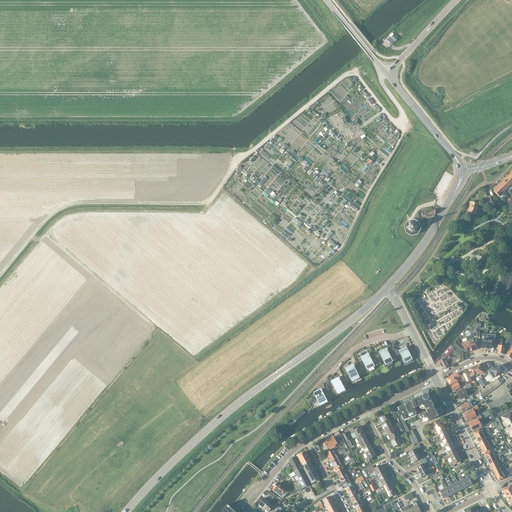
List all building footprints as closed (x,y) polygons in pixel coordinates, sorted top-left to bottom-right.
[(388,40),(392,45),(398,39),(394,35),(391,37),(388,40)] [(292,120),(292,140),(298,136),(300,136),(302,140),(302,133),(304,135),(309,135),(307,133),(304,133),(303,131),(300,131),(300,129),(298,126),(302,124),(307,124),(304,120),(304,119),(303,119),(301,120),(302,122),(298,122),(295,118),(292,120)] [(501,183),(507,189),(508,190),(509,191),(511,188),(511,187),(511,186),(511,185),(504,179),(502,180),(503,181),(501,183)] [(498,185),(496,187),(503,193),(504,194),(508,190),(507,189),(501,183),(499,185),(498,185)] [(503,193),(496,187),(495,188),(495,189),(493,191),(499,197),(503,193)] [(482,209),(482,208),(487,207),(486,204),(480,205),(481,207),(479,208),(478,208),(478,205),(470,203),(468,212),(476,214),(477,209),(479,209),(482,209)] [(346,213),(350,210),(343,204),(340,207),(346,213)] [(417,231),(419,227),(418,223),(414,220),(409,221),(407,225),(408,230),(412,232),(417,231)] [(504,269),(492,297),(503,302),(503,301),(502,301),(503,297),(505,298),(506,295),(505,294),(506,291),(507,291),(509,288),(507,288),(509,284),(510,285),(511,281),(510,281),(511,278),(511,277),(511,261),(509,261),(506,270),(504,269)] [(500,340),(494,346),(497,347),(497,350),(498,350),(497,354),(499,354),(500,355),(501,355),(502,355),(503,355),(504,352),(506,352),(509,348),(510,349),(511,349),(511,347),(511,346),(511,345),(511,338),(510,337),(505,345),(504,347),(501,346),(502,340),(500,340)] [(487,338),(486,349),(491,349),(492,344),(494,344),(495,338),(487,338)] [(472,339),(467,341),(471,351),(476,349),(472,339)] [(471,351),(467,341),(460,344),(462,349),(464,348),(467,353),(468,353),(471,351)] [(462,350),(454,343),(450,346),(441,356),(442,356),(435,362),(435,364),(436,363),(438,366),(439,365),(442,371),(449,367),(463,361),(462,350)] [(404,348),(399,351),(405,362),(411,359),(406,349),(405,350),(404,348)] [(385,352),(384,350),(379,353),(385,364),(392,361),(387,351),(385,352)] [(366,355),(361,358),(365,366),(367,369),(374,366),(369,356),(367,357),(366,355)] [(476,366),(474,367),(476,375),(483,373),(480,365),(479,365),(478,365),(477,366),(476,366)] [(502,369),(500,366),(494,370),(493,367),(487,370),(489,373),(493,379),(504,372),(503,371),(504,370),(503,369),(502,369)] [(351,367),(346,369),(350,378),(352,381),(359,378),(354,367),(352,368),(351,367)] [(476,375),(474,367),(471,368),(470,368),(469,368),(469,369),(468,369),(471,377),(476,375)] [(446,380),(450,386),(458,382),(463,380),(466,386),(472,382),(466,370),(446,380)] [(483,390),(481,391),(482,395),(484,397),(486,395),(489,393),(491,391),(493,390),(496,388),(498,386),(501,384),(500,384),(503,382),(501,379),(499,378),(497,379),(495,381),(492,383),(490,385),(487,387),(485,388),(483,390)] [(337,379),(332,382),(337,393),(344,390),(339,380),(337,381),(337,379)] [(475,384),(473,381),(463,388),(464,389),(457,393),(458,394),(457,395),(458,398),(459,397),(461,400),(468,397),(465,391),(472,387),(471,386),(475,384)] [(453,392),(460,388),(457,383),(450,387),(451,389),(451,390),(452,391),(452,392),(453,392)] [(320,392),(319,391),(314,393),(320,405),(327,402),(321,391),(320,392)] [(488,405),(490,410),(491,411),(511,400),(511,399),(510,394),(488,405)] [(398,417),(399,417),(407,433),(409,431),(404,420),(416,414),(417,415),(419,415),(420,416),(421,416),(423,416),(426,423),(438,417),(431,403),(431,402),(430,402),(430,401),(429,400),(429,399),(429,398),(428,397),(428,396),(427,395),(426,395),(425,395),(424,395),(423,395),(422,396),(421,397),(420,397),(419,397),(418,398),(417,398),(397,408),(399,412),(396,413),(398,417)] [(472,397),(469,400),(467,400),(468,402),(465,404),(460,407),(463,412),(470,409),(470,408),(473,407),(470,402),(474,400),(472,397)] [(472,408),(472,409),(472,410),(468,412),(469,413),(464,415),(467,421),(476,417),(474,412),(476,411),(479,410),(478,407),(477,407),(477,406),(477,405),(472,408)] [(382,416),(378,418),(379,421),(378,422),(379,424),(380,425),(382,424),(388,421),(386,417),(395,413),(393,408),(384,412),(385,414),(381,416),(382,416)] [(286,423),(290,428),(306,413),(301,409),(286,423)] [(511,413),(511,414),(511,413),(500,418),(511,438),(507,440),(509,445),(509,444),(511,442),(511,413)] [(481,419),(479,415),(477,416),(478,417),(477,418),(478,419),(468,423),(473,432),(481,427),(482,426),(481,423),(479,424),(478,421),(481,419)] [(388,421),(382,424),(385,430),(391,427),(389,423),(390,423),(389,421),(388,421)] [(437,422),(427,427),(429,430),(432,429),(434,432),(436,431),(438,435),(445,432),(446,431),(446,430),(445,428),(444,427),(442,425),(440,426),(437,422)] [(356,437),(356,436),(363,433),(360,427),(353,430),(352,428),(350,430),(352,434),(354,433),(356,437)] [(391,427),(385,430),(388,436),(395,432),(393,429),(393,430),(391,427)] [(474,436),(476,439),(483,435),(489,432),(488,429),(482,432),(481,430),(473,433),(474,434),(473,435),(474,436)] [(395,432),(388,436),(390,441),(391,441),(397,438),(398,438),(398,435),(396,431),(395,432)] [(448,437),(445,432),(438,435),(432,438),(433,440),(439,437),(441,441),(448,437)] [(491,435),(489,432),(483,435),(476,439),(477,441),(477,442),(477,443),(478,443),(478,444),(486,440),(485,438),(491,435)] [(356,436),(357,437),(354,438),(355,440),(358,439),(359,442),(366,439),(363,433),(356,436)] [(338,446),(333,437),(323,442),(327,450),(330,448),(330,449),(330,450),(327,451),(327,452),(335,448),(338,446)] [(451,443),(448,437),(441,441),(435,443),(436,446),(442,442),(444,446),(451,443)] [(390,441),(393,448),(400,444),(401,446),(404,445),(401,440),(399,442),(397,438),(391,441),(390,441)] [(350,440),(346,441),(349,447),(354,444),(351,439),(350,440)] [(369,445),(366,439),(359,442),(358,443),(358,444),(359,445),(360,446),(362,448),(369,445)] [(487,443),(486,440),(478,444),(479,445),(479,447),(480,447),(481,449),(494,443),(497,441),(496,439),(493,440),(487,443)] [(444,451),(440,453),(441,455),(447,452),(454,449),(451,443),(444,446),(442,447),(444,451)] [(494,443),(481,449),(482,452),(483,454),(484,455),(491,451),(490,448),(495,445),(494,443)] [(410,458),(420,453),(418,451),(421,449),(418,444),(412,448),(413,450),(408,453),(410,458)] [(372,450),(369,445),(362,448),(364,451),(363,452),(365,454),(365,453),(365,454),(372,450)] [(336,450),(335,448),(327,452),(328,453),(326,454),(328,458),(344,450),(347,448),(347,447),(343,448),(340,450),(339,449),(336,450)] [(444,461),(449,458),(456,454),(454,449),(447,452),(449,456),(443,459),(444,461)] [(495,449),(491,451),(484,455),(484,456),(485,458),(486,460),(494,456),(501,453),(499,450),(497,451),(495,449)] [(345,452),(344,450),(328,458),(330,463),(337,459),(336,457),(341,454),(345,452)] [(372,450),(365,454),(365,453),(365,454),(367,458),(365,459),(367,463),(369,462),(368,460),(375,456),(372,450)] [(297,457),(300,464),(298,465),(300,468),(301,470),(303,469),(311,484),(320,479),(305,452),(297,457)] [(500,460),(503,458),(501,456),(499,457),(505,454),(503,452),(501,453),(494,456),(486,460),(488,462),(487,463),(488,465),(489,465),(489,466),(497,462),(500,460)] [(421,453),(420,453),(410,458),(413,463),(418,460),(420,463),(425,460),(430,457),(429,455),(425,457),(424,454),(422,455),(421,453)] [(457,454),(456,454),(449,458),(451,462),(449,463),(451,467),(453,466),(452,464),(460,460),(457,454)] [(343,461),(342,461),(341,458),(331,463),(333,468),(345,462),(350,459),(348,457),(343,461)] [(289,461),(294,471),(300,468),(298,465),(294,458),(289,461)] [(342,469),(341,467),(349,463),(354,461),(352,458),(350,459),(345,462),(333,468),(336,472),(342,469)] [(491,470),(492,471),(500,467),(498,464),(504,461),(503,459),(500,460),(497,462),(489,466),(490,468),(490,469),(491,470)] [(429,467),(425,460),(420,463),(421,465),(415,468),(418,473),(427,469),(428,468),(429,467)] [(380,466),(374,469),(372,466),(366,469),(369,474),(373,472),(375,476),(383,472),(380,466)] [(511,467),(505,471),(503,466),(500,467),(492,471),(492,472),(492,473),(492,474),(492,475),(493,475),(494,476),(495,477),(494,478),(494,479),(495,480),(496,481),(497,481),(497,482),(505,478),(509,476),(511,473),(511,467)] [(301,470),(300,468),(294,471),(300,483),(294,486),(295,488),(296,489),(289,492),(291,495),(309,485),(303,473),(303,472),(302,472),(301,470)] [(428,468),(427,469),(418,473),(420,478),(426,475),(428,478),(434,474),(431,469),(430,470),(428,468)] [(354,470),(350,471),(339,478),(341,482),(343,486),(350,482),(348,480),(351,478),(349,475),(355,472),(354,470)] [(375,476),(369,479),(370,481),(377,478),(377,479),(378,480),(379,481),(380,481),(386,477),(387,477),(387,476),(386,474),(385,473),(384,474),(383,472),(375,476)] [(466,478),(463,480),(462,480),(466,487),(471,485),(468,477),(469,477),(466,473),(464,474),(466,478)] [(460,490),(466,487),(462,480),(463,480),(461,476),(459,477),(461,481),(457,483),(456,483),(460,490)] [(389,483),(386,477),(380,481),(383,487),(389,483)] [(454,493),(460,490),(456,483),(457,483),(455,478),(453,479),(455,484),(452,485),(451,486),(454,493)] [(449,486),(446,488),(445,489),(448,496),(454,493),(451,486),(452,485),(450,481),(447,482),(449,486)] [(392,489),(389,483),(383,487),(386,492),(392,489)] [(282,499),(287,492),(276,484),(273,488),(274,488),(272,491),(282,499)] [(345,489),(347,494),(362,486),(361,484),(355,487),(355,486),(353,485),(345,489)] [(443,499),(448,496),(445,489),(446,488),(444,484),(442,485),(444,489),(439,491),(443,499)] [(506,498),(511,494),(511,487),(511,485),(502,490),(506,498)] [(347,494),(350,498),(356,495),(355,493),(364,489),(362,486),(347,494)] [(395,495),(392,489),(386,492),(384,493),(383,493),(381,495),(385,503),(390,500),(389,498),(395,495)] [(352,504),(364,498),(367,497),(367,496),(371,494),(369,491),(365,494),(365,495),(363,496),(364,496),(358,499),(357,496),(350,499),(352,504)] [(404,497),(405,500),(407,503),(410,501),(408,499),(413,497),(411,494),(404,497)] [(323,500),(325,505),(332,502),(329,497),(323,500)] [(258,505),(263,509),(268,502),(270,499),(268,498),(266,501),(263,498),(258,505)] [(355,508),(362,505),(364,503),(363,501),(365,499),(364,498),(352,504),(355,508)] [(273,501),(270,499),(268,502),(263,509),(267,511),(268,511),(271,509),(273,511),(278,506),(275,504),(273,506),(270,504),(273,501)] [(334,507),(332,502),(325,505),(328,510),(334,507)] [(415,507),(410,509),(411,511),(420,511),(417,506),(415,503),(413,504),(415,507)]
